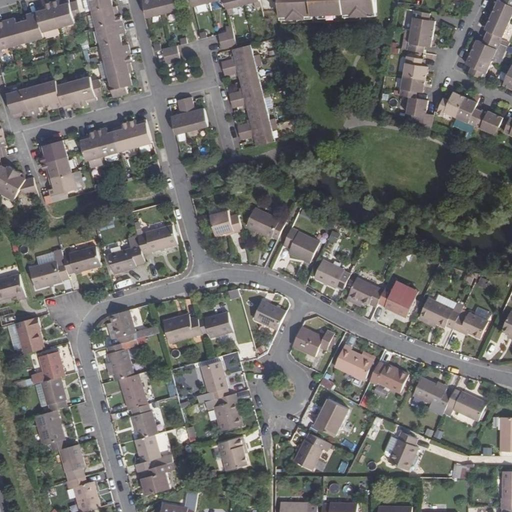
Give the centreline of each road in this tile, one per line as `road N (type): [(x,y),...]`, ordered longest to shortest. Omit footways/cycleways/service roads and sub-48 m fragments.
road 1 (residential): [(204,282),(106,307),(87,325),(86,354),(129,511)]
road 2 (residential): [(511,381),(378,338),(303,299)]
road 3 (residential): [(204,282),(158,100)]
road 4 (residential): [(158,100),(34,135),(23,149),(27,163)]
road 5 (residential): [(511,103),(446,70),(476,0)]
